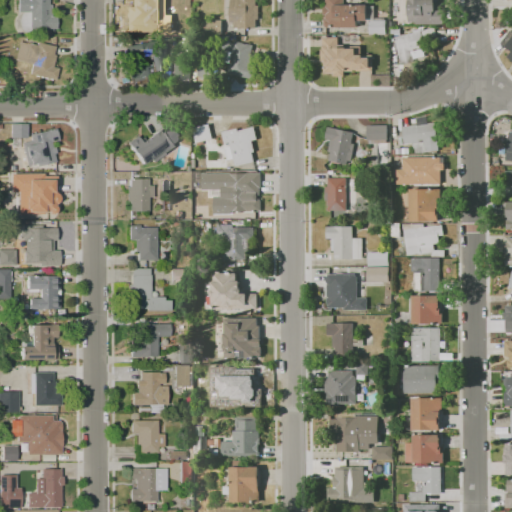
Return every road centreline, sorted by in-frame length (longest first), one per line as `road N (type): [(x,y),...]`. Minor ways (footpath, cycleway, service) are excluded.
road 1 (residential): [(511,107),(476,94),(292,106),(0,109)]
road 2 (residential): [(92,0),(95,511)]
road 3 (residential): [(291,0),(293,511)]
road 4 (residential): [(475,0),(476,511)]
